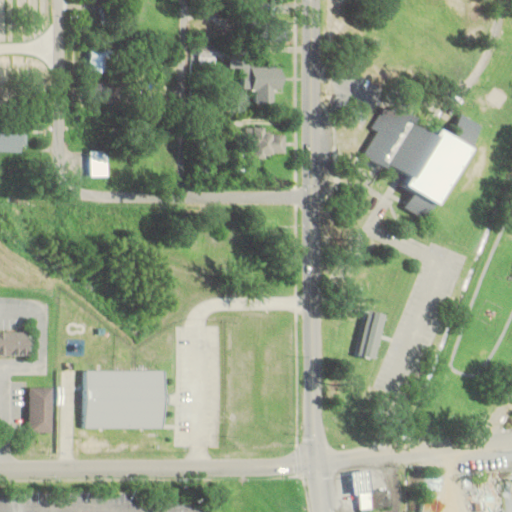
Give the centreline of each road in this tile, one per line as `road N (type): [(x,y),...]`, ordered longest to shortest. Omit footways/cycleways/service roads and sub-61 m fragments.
road 1 (tertiary): [(311,330),(309,0)]
road 2 (tertiary): [(0,468),(312,465)]
road 3 (residential): [(63,184),(93,199),(309,199)]
road 4 (residential): [(312,465),(497,441)]
road 5 (residential): [(63,184),(59,0)]
road 6 (tertiary): [(312,465),(311,330)]
